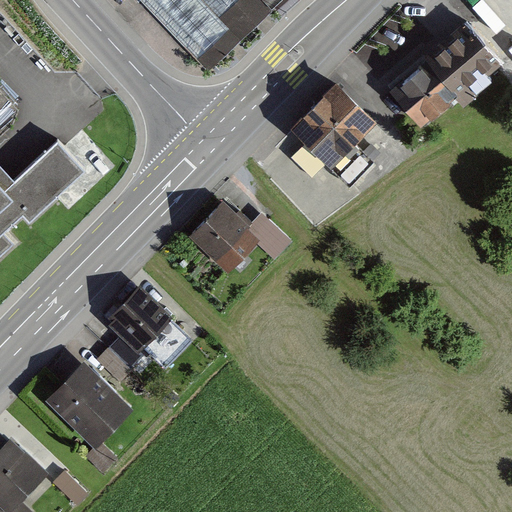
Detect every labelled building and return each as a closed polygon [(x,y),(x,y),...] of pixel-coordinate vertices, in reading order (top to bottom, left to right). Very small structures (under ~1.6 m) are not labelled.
[(276,0),(140,0),(207,71),(280,3),(276,0)] [(504,67),(464,18),(419,54),(426,63),(390,92),(418,126),(453,98),(458,104),(504,67)] [(372,123),(336,84),(287,129),(323,168),(372,123)] [(0,184),(0,258),(15,246),(4,234),(24,216),(30,222),(58,198),(85,173),(59,144),(6,191),(0,184)] [(253,219),(264,209),(246,190),(236,200),(253,219)] [(294,240),(264,211),(247,229),(222,205),(191,236),(231,275),(259,246),(273,261),(294,240)] [(121,337),(110,347),(128,365),(176,319),(144,286),(111,318),(114,322),(110,325),(121,337)] [(134,409),(85,361),(47,400),(95,446),(86,455),(105,474),(119,459),(101,442),(134,409)] [(49,475),(12,439),(0,451),(0,511),(36,511),(25,501),(49,475)] [(89,495),(68,472),(55,484),(75,507),(89,495)]
